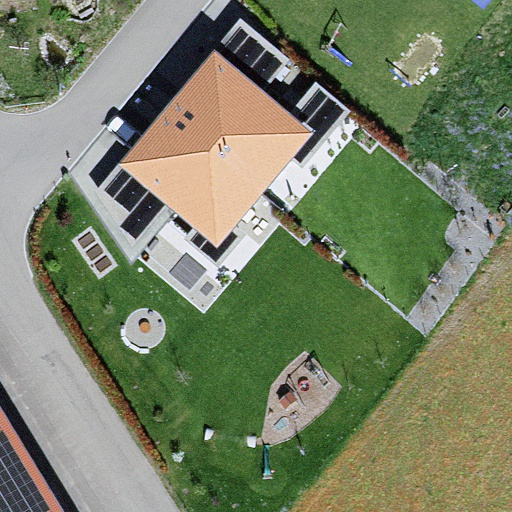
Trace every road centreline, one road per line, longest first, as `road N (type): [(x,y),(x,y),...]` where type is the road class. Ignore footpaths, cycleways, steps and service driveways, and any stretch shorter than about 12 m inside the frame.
road 1 (residential): [(0,271),(152,511)]
road 2 (residential): [(0,184),(83,128),(195,0)]
